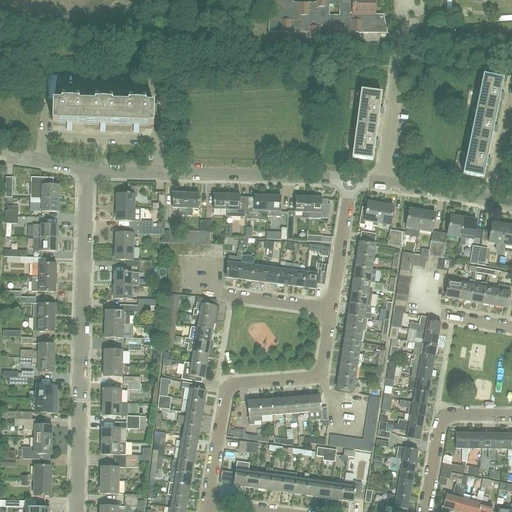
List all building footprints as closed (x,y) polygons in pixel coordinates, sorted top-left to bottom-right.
[(316,0),(316,4),(286,4),(286,0),(269,0),(269,11),(268,11),(267,20),(269,20),(269,32),(309,33),(309,39),(318,39),(318,38),(334,38),(334,39),(343,39),(343,33),(351,33),(351,34),(386,34),(387,35),(387,34),(384,21),(378,21),(378,0),(316,0)] [(500,94),(503,80),(498,78),(498,76),(495,76),(494,78),(484,75),(477,108),(496,112),(499,99),(503,100),(504,94),(500,94)] [(357,124),(377,127),(379,113),(382,114),(383,108),(379,108),(381,94),(361,91),(357,124)] [(72,123),(86,123),(87,100),(54,99),(53,122),(67,123),(67,128),(72,128),(72,123)] [(106,123),(120,124),(121,101),(87,100),(86,123),(101,123),(101,129),(106,129),(106,123)] [(154,125),(154,102),(121,101),(120,124),(134,124),(134,130),(139,130),(139,124),(154,125)] [(496,112),(477,108),(470,141),(490,145),(493,131),(496,132),(497,127),(494,126),(496,112)] [(377,127),(357,124),(352,158),(372,160),(374,146),(378,147),(378,141),(375,141),(377,127)] [(490,145),(470,141),(463,174),(483,178),(486,164),(489,165),(490,159),(487,159),(490,145)] [(31,178),(31,197),(59,199),(59,186),(53,186),(54,178),(31,178)] [(165,209),(165,206),(166,193),(159,193),(159,203),(155,202),(155,208),(165,209)] [(186,217),(186,209),(187,194),(173,193),(173,209),(179,209),(179,216),(186,217)] [(192,217),(193,209),(199,210),(199,194),(187,194),(186,209),(186,217),(192,217)] [(213,210),(227,210),(227,195),(213,194),(213,210)] [(116,207),(134,208),(135,195),(117,195),(116,207)] [(227,195),(227,210),(227,216),(233,216),(233,210),(240,211),(240,195),(227,195)] [(314,198),(309,198),(308,212),(321,213),(321,218),(328,218),(330,205),(321,205),(321,195),(314,195),(314,198)] [(267,221),(267,211),(268,196),(255,196),(254,211),(260,211),(260,221),(267,221)] [(280,197),(268,196),(267,211),(267,221),(267,217),(280,217),(280,197)] [(59,199),(31,197),(31,199),(30,205),(42,205),(42,212),(58,213),(59,199)] [(308,213),(308,212),(309,198),(296,197),(295,212),(302,212),(302,218),(308,218),(308,217),(309,217),(309,215),(308,215),(308,213)] [(378,224),(382,205),(369,203),(368,209),(363,208),(361,216),(360,225),(372,227),(372,226),(377,227),(378,224)] [(382,205),(378,224),(390,226),(394,207),(382,205)] [(116,221),(140,222),(141,209),(134,209),(134,208),(116,207),(116,221)] [(143,209),(143,218),(154,218),(154,209),(143,209)] [(420,231),(423,212),(411,210),(407,229),(420,231)] [(436,214),(423,212),(420,231),(433,233),(433,232),(436,214)] [(461,237),(464,219),(452,216),(448,235),(461,237)] [(466,238),(473,239),(476,221),(464,219),(461,237),(460,245),(464,245),(466,238)] [(199,221),(199,233),(185,232),(185,244),(189,244),(195,244),(200,245),(205,245),(206,221),(199,221)] [(498,254),(501,255),(506,226),(492,223),(491,233),(489,233),(487,241),(488,243),(496,244),(495,250),(496,251),(498,251),(498,254)] [(41,225),(41,238),(58,239),(58,226),(41,225)] [(511,226),(506,226),(501,255),(504,255),(505,251),(506,251),(507,245),(511,245),(511,226)] [(184,244),(185,244),(185,232),(185,235),(169,235),(169,232),(164,231),(164,235),(163,243),(169,243),(169,244),(184,244)] [(396,247),(398,232),(390,231),(388,246),(396,247)] [(307,242),(322,243),(322,233),(308,232),(307,242)] [(405,233),(398,232),(396,247),(403,248),(405,233)] [(361,233),(360,240),(360,241),(375,243),(376,235),(361,233)] [(138,239),(138,234),(115,234),(115,247),(133,248),(133,238),(138,239)] [(57,252),(58,239),(41,238),(34,238),(34,251),(57,252)] [(229,257),(228,263),(226,278),(239,280),(242,258),(243,246),(244,238),(240,238),(238,252),(237,258),(229,257)] [(252,239),(251,239),(246,238),(244,238),(243,246),(248,247),(248,240),(251,240),(252,239)] [(431,241),(430,252),(429,257),(433,257),(436,258),(439,243),(431,241)] [(285,250),(294,252),(295,244),(286,243),(285,250)] [(375,245),(359,243),(357,255),(374,258),(375,245)] [(439,243),(436,258),(439,258),(444,259),(446,244),(439,243)] [(183,256),(184,244),(169,244),(169,248),(168,256),(178,256),(183,256)] [(133,261),(133,248),(115,247),(115,260),(127,261),(129,261),(133,261)] [(471,262),(478,263),(481,248),(473,247),(471,262)] [(481,248),(478,263),(486,264),(488,249),(481,248)] [(412,271),(413,265),(415,254),(404,253),(401,269),(412,271)] [(356,267),(372,270),(374,258),(357,255),(356,267)] [(419,266),(425,267),(427,256),(421,255),(420,255),(419,266)] [(239,280),(252,281),(255,259),(253,257),(251,256),(249,256),(247,256),(244,256),(242,258),(239,280)] [(32,263),(32,277),(56,278),(56,264),(40,264),(36,263),(36,258),(20,257),(20,263),(32,263)] [(252,281),(264,283),(266,268),(254,266),(255,259),(252,281)] [(392,269),(393,261),(378,259),(377,267),(392,269)] [(279,269),(277,285),(290,287),(293,264),(287,264),(286,270),(279,269)] [(290,287),(303,288),(305,273),(298,272),(299,265),(293,264),(290,287)] [(356,267),(354,280),(370,282),(375,283),(377,271),(372,270),(356,267)] [(279,269),(266,268),(264,283),(277,285),(279,269)] [(114,272),(114,286),(132,286),(133,273),(127,273),(127,272),(124,272),(124,273),(114,272)] [(305,273),(303,288),(315,290),(317,274),(305,273)] [(56,278),(32,277),(30,277),(30,281),(32,281),(32,291),(56,292),(56,278)] [(370,282),(354,280),(352,292),(373,295),(374,290),(369,289),(370,282)] [(462,284),(459,299),(471,301),(475,281),(470,280),(469,285),(462,284)] [(447,297),(459,299),(462,284),(449,281),(447,297)] [(471,301),(483,303),(486,288),(487,282),(481,281),(480,287),(474,286),(475,281),(471,301)] [(499,284),(498,286),(495,306),(507,308),(511,287),(499,284)] [(495,306),(498,286),(493,285),(492,289),(486,288),(483,303),(495,306)] [(126,301),(126,300),(132,300),(132,286),(114,286),(114,299),(124,300),(124,301),(126,301)] [(373,295),(352,292),(350,304),(371,307),(373,295)] [(180,296),(170,295),(168,312),(178,313),(180,296)] [(33,304),(33,318),(55,318),(56,304),(36,303),(36,298),(21,297),(21,303),(33,304)] [(193,315),(217,319),(218,313),(217,312),(216,312),(217,307),(210,306),(211,300),(197,298),(195,309),(194,309),(193,315)] [(372,307),(371,307),(350,304),(348,316),(367,319),(371,320),(372,314),(371,314),(372,307)] [(132,312),(120,312),(105,312),(105,326),(123,326),(130,326),(130,317),(134,317),(134,313),(150,313),(150,307),(132,307),(132,312)] [(168,312),(168,319),(177,320),(178,313),(168,312)] [(400,320),(401,313),(394,312),(392,321),(391,327),(399,328),(400,320)] [(197,328),(213,331),(215,320),(217,320),(217,319),(193,315),(192,320),(198,322),(197,328)] [(348,316),(346,328),(362,331),(366,331),(367,319),(348,316)] [(418,326),(417,332),(439,335),(441,324),(428,321),(428,318),(421,317),(419,327),(418,326)] [(55,318),(33,318),(33,320),(33,332),(55,333),(55,320),(55,318)] [(123,326),(105,326),(105,338),(111,339),(111,340),(113,340),(113,339),(123,339),(123,326)] [(189,339),(211,343),(213,331),(197,328),(191,327),(189,339)] [(397,341),(397,340),(399,328),(391,327),(389,339),(397,341)] [(360,343),(362,331),(346,328),(344,341),(360,343)] [(414,343),(437,347),(439,335),(417,332),(415,339),(424,340),(423,344),(415,343),(414,343)] [(187,351),(193,352),(211,355),(213,348),(210,347),(211,343),(189,339),(185,338),(184,344),(188,344),(187,351)] [(344,341),(343,353),(359,355),(360,343),(344,341)] [(413,350),(413,355),(435,359),(437,347),(414,343),(413,350)] [(21,358),(39,359),(54,359),(54,345),(39,345),(39,359),(33,358),(33,351),(21,351),(21,358)] [(380,351),(378,358),(383,359),(385,347),(378,346),(377,351),(380,351)] [(105,351),(104,364),(123,365),(123,352),(105,351)] [(193,352),(191,364),(207,366),(208,355),(211,356),(211,355),(193,352)] [(358,356),(359,355),(343,353),(341,365),(357,367),(361,368),(363,357),(358,356)] [(412,361),(411,367),(433,370),(435,359),(413,355),(412,356),(415,356),(414,362),(412,361)] [(32,366),(39,366),(39,373),(53,373),(54,359),(39,359),(21,358),(20,366),(32,366)] [(207,366),(191,364),(184,363),(181,380),(192,382),(193,377),(204,379),(207,366)] [(123,365),(104,364),(104,378),(122,378),(123,365)] [(389,364),(387,375),(394,376),(396,365),(389,364)] [(341,365),(339,377),(355,380),(357,367),(341,365)] [(412,379),(430,382),(433,370),(411,367),(410,368),(414,369),(412,379)] [(354,384),(355,380),(339,377),(337,390),(351,392),(351,394),(359,395),(360,387),(354,386),(354,384)] [(160,396),(168,397),(169,385),(171,385),(171,381),(162,379),(160,396)] [(411,380),(409,391),(428,394),(430,382),(412,379),(411,380)] [(191,389),(189,401),(204,404),(206,391),(199,390),(200,385),(184,382),(183,388),(191,389)] [(36,385),(36,399),(58,400),(58,386),(53,386),(36,385)] [(103,390),(103,403),(121,404),(122,390),(103,390)] [(428,394),(409,391),(415,392),(413,403),(426,406),(428,394)] [(320,396),(308,397),(309,413),(321,412),(322,421),(323,427),(328,426),(327,408),(321,408),(320,396)] [(308,397),(296,398),(297,414),(309,413),(308,397)] [(296,398),(284,399),(285,415),(297,414),(296,398)] [(58,400),(36,399),(36,413),(52,414),(57,414),(58,400)] [(284,399),(272,400),(273,416),(285,415),(284,399)] [(272,400),(260,401),(261,417),(273,416),(272,400)] [(204,404),(189,401),(187,413),(202,416),(204,404)] [(261,417),(260,401),(248,402),(249,426),(254,425),(254,422),(262,422),(261,417)] [(408,415),(411,415),(424,417),(426,406),(413,403),(401,401),(400,407),(409,409),(408,415)] [(121,404),(103,403),(103,416),(121,417),(121,404)] [(165,411),(165,419),(179,419),(179,411),(165,411)] [(187,413),(185,425),(200,427),(202,416),(187,413)] [(399,420),(398,425),(422,429),(424,417),(411,415),(410,422),(399,420)] [(35,420),(23,420),(23,419),(15,419),(14,426),(23,426),(23,430),(35,431),(35,438),(51,439),(52,426),(35,426),(35,420)] [(379,432),(386,433),(387,424),(387,423),(380,422),(379,432)] [(420,441),(422,429),(398,425),(395,424),(394,430),(408,433),(407,439),(420,441)] [(185,425),(183,437),(198,439),(200,427),(185,425)] [(102,442),(120,443),(121,430),(102,429),(102,442)] [(234,434),(234,438),(233,438),(242,439),(248,440),(249,436),(244,435),(245,431),(235,430),(234,434)] [(469,453),(469,450),(469,435),(456,435),(456,450),(462,450),(462,462),(466,462),(469,453)] [(482,450),(482,435),(469,435),(469,450),(482,450)] [(495,436),(482,435),(482,450),(488,451),(488,461),(494,461),(495,451),(494,451),(495,436)] [(508,436),(495,436),(494,451),(495,451),(507,451),(508,436)] [(183,437),(181,449),(196,451),(198,439),(183,437)] [(39,455),(44,455),(51,455),(51,439),(35,438),(35,448),(22,448),(22,460),(39,460),(39,455)] [(372,453),(374,442),(363,440),(357,440),(356,451),(372,453)] [(120,443),(102,442),(101,456),(115,456),(126,456),(126,443),(120,443)] [(238,452),(251,454),(252,444),(240,442),(238,452)] [(324,458),(325,449),(317,448),(316,457),(324,458)] [(394,459),(416,463),(418,451),(399,448),(396,459),(394,459)] [(181,449),(179,460),(194,463),(196,451),(181,449)] [(323,461),(335,463),(337,451),(325,449),(324,458),(323,461)] [(340,462),(347,462),(349,451),(344,451),(344,456),(341,456),(340,462)] [(6,460),(16,460),(16,452),(6,452),(6,460)] [(444,464),(453,466),(454,457),(446,456),(444,464)] [(397,472),(414,475),(416,463),(394,459),(393,464),(398,465),(397,472)] [(179,460),(177,472),(192,474),(194,463),(179,460)] [(22,481),(35,481),(50,482),(51,467),(36,466),(35,476),(28,475),(28,476),(22,476),(22,481)] [(452,471),(464,474),(465,468),(462,468),(453,466),(452,471)] [(101,482),(119,482),(120,468),(114,468),(101,468),(101,482)] [(479,470),(469,468),(468,475),(479,477),(480,470),(479,470)] [(258,490),(270,491),(272,477),(272,470),(266,469),(266,476),(260,475),(258,490)] [(234,486),(246,488),(248,473),(238,472),(236,471),(235,479),(234,486)] [(275,477),(272,477),(270,491),(282,493),(284,478),(285,472),(276,471),(275,477)] [(192,474),(177,472),(174,484),(190,487),(192,474)] [(285,472),(284,478),(282,493),(294,495),(296,480),(292,479),(293,473),(285,472)] [(412,486),(414,475),(397,472),(396,479),(393,478),(392,483),(412,486)] [(248,473),(246,488),(258,490),(260,475),(248,473)] [(449,510),(454,511),(460,489),(461,484),(463,476),(451,473),(450,479),(457,481),(453,494),(444,492),(441,503),(444,504),(443,508),(442,510),(443,511),(445,511),(448,511),(449,511),(449,510)] [(294,495),(306,496),(309,475),(305,475),(304,481),(296,480),(294,495)] [(309,475),(306,496),(318,498),(320,483),(308,482),(309,475)] [(30,482),(35,482),(35,496),(50,497),(50,482),(35,481),(22,481),(22,486),(30,486),(30,482)] [(119,482),(101,482),(101,495),(119,495),(119,482)] [(330,500),(342,502),(345,482),(344,482),(343,487),(332,485),(330,500)] [(356,483),(345,482),(342,502),(354,503),(355,498),(361,499),(363,484),(356,483)] [(318,498),(330,500),(332,485),(320,483),(318,498)] [(388,494),(410,498),(412,486),(392,483),(391,488),(398,490),(397,496),(388,494)] [(172,496),(188,499),(190,487),(174,484),(170,484),(168,495),(172,496)] [(508,492),(508,491),(509,486),(500,484),(499,491),(508,493),(508,492)] [(460,489),(454,511),(457,511),(466,511),(469,502),(462,500),(465,490),(460,489)] [(373,492),(370,492),(366,491),(365,502),(371,503),(373,492)] [(469,502),(466,511),(478,511),(483,497),(484,495),(484,493),(479,492),(476,503),(469,502)] [(395,508),(408,510),(410,498),(388,494),(386,506),(395,508)] [(170,508),(185,511),(188,499),(172,496),(168,495),(168,496),(169,496),(168,500),(172,501),(170,508)] [(486,506),(489,499),(483,497),(478,511),(491,511),(493,508),(486,506)]
